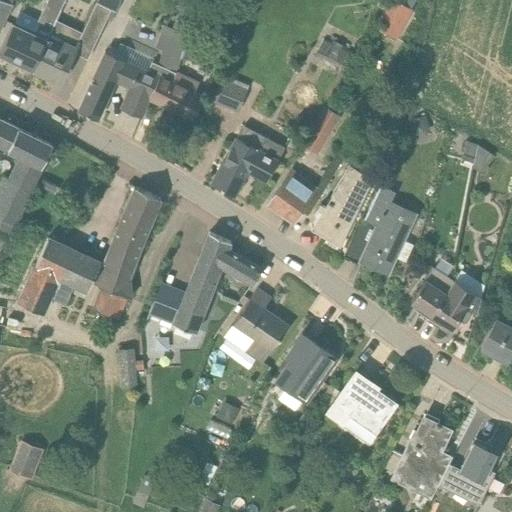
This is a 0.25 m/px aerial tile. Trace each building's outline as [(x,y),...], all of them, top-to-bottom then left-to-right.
[(13,23),(7,35),(0,50),(0,53),(33,69),(56,20),(55,20),(64,0),(46,0),(37,22),(39,23),(34,33),(13,23)] [(0,0),(0,30),(12,5),(2,0),(0,0)] [(60,82),(77,46),(90,53),(114,0),(96,0),(82,32),(56,20),(33,69),(60,82)] [(383,0),(378,0),(376,5),(385,9),(375,27),(395,39),(411,9),(416,0),(388,0),(388,2),(383,0)] [(187,36),(181,57),(193,61),(203,25),(192,20),(187,36)] [(156,47),(163,50),(181,57),(187,36),(163,26),(156,47)] [(324,37),(314,56),(343,71),(352,51),(324,37)] [(148,71),(159,77),(171,83),(176,71),(181,57),(163,50),(157,65),(152,62),(148,71)] [(149,98),(159,77),(148,71),(125,60),(105,51),(78,111),(97,120),(115,80),(135,90),(125,111),(139,118),(149,98)] [(149,98),(191,119),(203,94),(195,91),(199,82),(176,71),(171,83),(159,77),(149,98)] [(238,112),(246,94),(247,90),(221,80),(212,101),(238,112)] [(323,106),(301,143),(318,153),(340,116),(338,114),(326,107),(323,106)] [(424,116),(414,119),(417,130),(427,127),(424,116)] [(5,174),(0,183),(0,245),(52,145),(0,119),(0,144),(20,154),(9,175),(5,174)] [(284,147),(244,126),(212,183),(233,196),(247,171),(267,181),(284,147)] [(461,159),(473,163),(477,144),(466,141),(463,153),(461,155),(461,159)] [(477,144),(473,163),(473,167),(483,175),(489,167),(486,165),(493,155),(477,144)] [(311,229),(323,237),(340,247),(369,178),(350,167),(311,229)] [(291,170),(268,203),(294,220),(316,188),(291,170)] [(359,260),(389,274),(417,213),(390,200),(394,192),(380,185),(364,220),(375,225),(373,231),(359,224),(343,258),(357,265),(359,260)] [(107,256),(133,266),(160,198),(136,188),(128,206),(107,256)] [(251,285),(261,269),(228,249),(231,242),(209,232),(184,293),(161,284),(149,313),(195,332),(221,268),(251,285)] [(112,318),(113,318),(117,320),(126,298),(130,298),(128,278),(133,266),(107,256),(103,265),(47,238),(15,301),(44,315),(51,299),(59,280),(72,286),(87,293),(92,283),(98,286),(102,288),(93,309),(97,311),(94,318),(97,321),(106,325),(109,325),(112,318)] [(451,284),(452,280),(432,267),(410,301),(431,315),(451,284)] [(431,315),(452,329),(465,309),(476,316),(481,298),(452,280),(451,284),(431,315)] [(271,298),(257,288),(231,322),(222,334),(243,349),(260,360),(289,325),(264,308),(271,298)] [(511,326),(493,316),(480,346),(507,361),(511,352),(511,326)] [(307,402),(336,358),(302,335),(285,358),(290,361),(276,382),(307,402)] [(120,350),(121,366),(134,365),(134,361),(134,350),(120,350)] [(134,361),(134,365),(135,369),(143,368),(142,361),(134,361)] [(371,383),(356,372),(328,412),(343,422),(350,412),(374,429),(395,403),(369,385),(371,383)] [(215,417),(231,424),(239,409),(223,401),(215,417)] [(424,419),(414,440),(412,440),(397,469),(416,478),(410,490),(430,500),(447,466),(436,461),(450,430),(436,423),(436,424),(424,419)] [(31,478),(42,448),(20,441),(9,470),(31,478)] [(478,505),(494,472),(487,469),(495,452),(473,441),(453,482),(475,493),(471,502),(478,505)] [(144,506),(154,482),(151,481),(152,477),(145,474),(134,502),(144,506)] [(216,511),(220,505),(206,499),(199,511),(216,511)]
